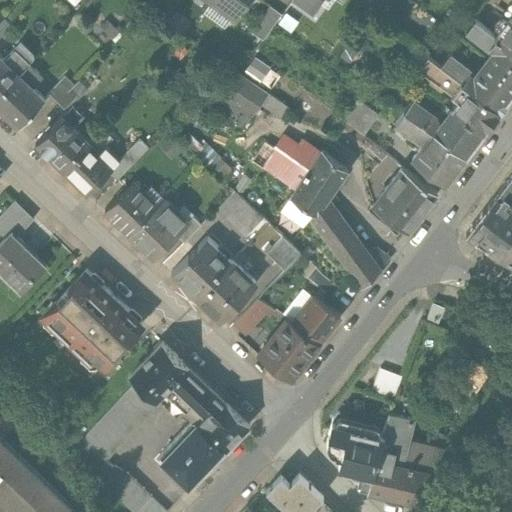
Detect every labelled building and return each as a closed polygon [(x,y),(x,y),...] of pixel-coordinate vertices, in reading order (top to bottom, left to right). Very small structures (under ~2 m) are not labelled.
[(246,0),(211,0),(211,1),(234,17),(246,0)] [(311,16),(323,0),(290,0),(290,1),(311,16)] [(368,0),(363,8),(374,15),(384,0),(368,0)] [(281,14),(270,6),(251,31),(263,40),(281,14)] [(511,11),(494,36),(511,50),(511,11)] [(0,23),(0,43),(14,29),(4,20),(0,23)] [(511,93),(511,50),(494,36),(473,20),(466,31),(488,48),(490,45),(494,48),(473,76),(469,73),(471,69),(448,52),(439,65),(499,110),(503,105),(511,93)] [(0,92),(28,63),(31,60),(30,53),(17,40),(0,58),(0,57),(0,92)] [(360,47),(350,41),(341,56),(351,63),(360,47)] [(250,51),(240,44),(231,56),(240,64),(250,51)] [(417,69),(427,56),(417,48),(407,62),(417,69)] [(483,132),(499,110),(439,65),(427,56),(417,69),(452,93),(451,95),(458,100),(452,108),(483,132)] [(255,57),(245,71),(260,81),(270,67),(255,57)] [(38,73),(28,63),(0,92),(0,109),(18,127),(44,99),(28,83),(38,73)] [(290,107),(227,64),(174,120),(181,126),(205,102),(242,130),(261,106),(281,120),(290,107)] [(48,93),(66,111),(74,104),(88,89),(79,80),(74,85),(65,76),(48,93)] [(376,115),(357,100),(343,120),(362,135),(376,115)] [(412,100),(403,111),(466,155),(483,132),(452,108),(440,123),(436,121),(437,119),(437,116),(412,100)] [(35,144),(61,168),(88,140),(73,126),(81,118),(79,116),(83,112),(74,104),(66,111),(35,144)] [(444,183),(466,155),(403,111),(394,124),(423,144),(411,160),(444,183)] [(99,150),(105,144),(112,137),(101,127),(88,140),(99,150)] [(223,179),(234,168),(222,157),(221,158),(205,143),(203,144),(189,131),(181,139),(223,179)] [(251,162),(293,191),(320,151),(303,139),(299,146),(282,134),(273,147),(265,142),(251,162)] [(140,137),(120,158),(110,169),(119,178),(149,146),(140,137)] [(99,150),(88,140),(61,168),(87,193),(110,169),(120,158),(105,144),(99,150)] [(313,214),(315,215),(325,200),(346,168),(320,151),(293,191),(288,197),(313,214)] [(402,170),(373,207),(407,231),(436,194),(402,170)] [(511,173),(499,190),(511,199),(511,173)] [(103,209),(129,233),(157,204),(145,192),(132,180),(103,209)] [(157,204),(164,197),(152,185),(145,192),(157,204)] [(262,216),(235,189),(216,208),(244,235),(262,216)] [(511,199),(499,190),(468,231),(497,253),(511,233),(511,199)] [(164,197),(157,204),(129,233),(153,257),(175,234),(188,220),(187,218),(164,197)] [(313,214),(288,197),(279,212),(303,229),(310,218),(313,214)] [(313,214),(310,218),(362,288),(390,263),(371,250),(366,254),(325,200),(315,215),(313,214)] [(0,215),(0,232),(6,238),(12,232),(16,236),(33,219),(14,201),(0,215)] [(175,234),(184,242),(201,224),(191,214),(187,218),(188,220),(175,234)] [(16,236),(12,232),(6,238),(0,244),(0,271),(20,291),(45,264),(16,236)] [(495,255),(511,263),(511,233),(497,253),(495,255)] [(299,251),(280,234),(264,252),(283,268),(299,251)] [(171,275),(196,299),(231,261),(207,238),(171,275)] [(256,285),(231,261),(196,299),(220,322),(256,285)] [(331,299),(339,289),(321,275),(315,268),(307,279),(331,299)] [(142,323),(87,271),(42,318),(90,364),(96,357),(103,364),(142,323)] [(313,296),(291,324),(318,345),(339,317),(313,296)] [(270,318),(276,312),(258,298),(232,324),(246,337),(266,315),(270,318)] [(443,315),(431,310),(425,327),(436,331),(443,315)] [(293,376),(318,345),(291,324),(287,320),(257,356),(270,366),(274,361),(293,376)] [(155,402),(172,385),(194,406),(210,388),(161,342),(128,377),(135,383),(155,402)] [(155,402),(135,383),(80,440),(76,436),(64,448),(130,511),(163,511),(126,476),(104,463),(159,405),(155,402)] [(251,427),(210,388),(194,406),(184,415),(192,423),(225,453),(251,427)] [(390,413),(382,434),(376,458),(402,466),(432,473),(434,467),(443,450),(408,441),(413,419),(390,413)] [(192,489),(225,453),(192,423),(159,458),(192,489)] [(341,457),(349,427),(332,423),(326,443),(330,452),(335,453),(335,455),(341,457)] [(382,434),(349,427),(341,457),(338,468),(360,472),(357,483),(361,487),(369,489),(376,458),(382,434)] [(0,511),(80,511),(0,435),(0,511)] [(402,466),(376,458),(369,489),(368,493),(425,507),(432,473),(402,466)] [(285,480),(280,476),(266,491),(287,511),(309,511),(323,498),(298,475),(295,479),(290,474),(285,480)]
